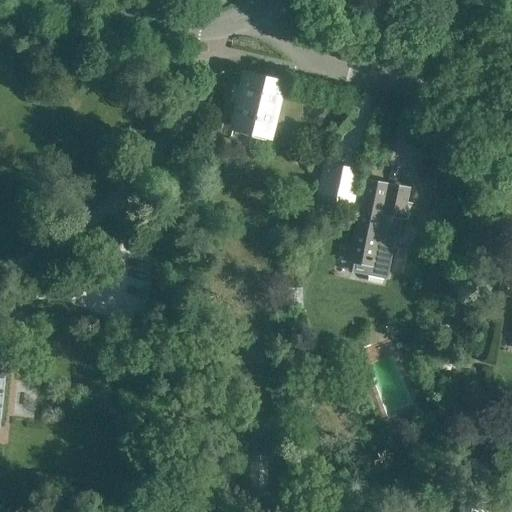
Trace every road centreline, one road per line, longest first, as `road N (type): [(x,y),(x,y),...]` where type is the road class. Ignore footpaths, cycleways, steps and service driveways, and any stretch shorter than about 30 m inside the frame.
road 1 (residential): [(511,105),(337,66),(247,15)]
road 2 (unknown): [(325,44),(511,83)]
road 3 (tertiary): [(67,0),(194,29),(247,15)]
